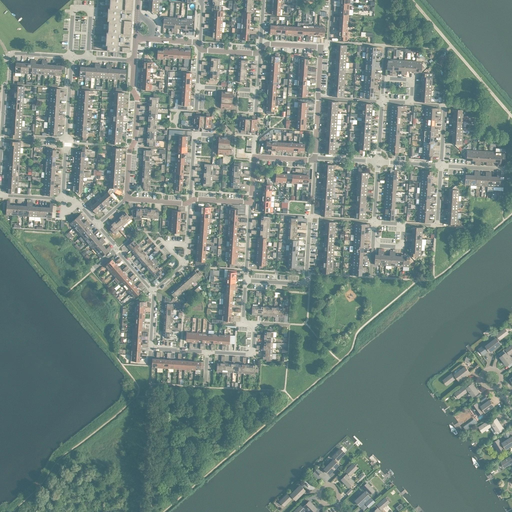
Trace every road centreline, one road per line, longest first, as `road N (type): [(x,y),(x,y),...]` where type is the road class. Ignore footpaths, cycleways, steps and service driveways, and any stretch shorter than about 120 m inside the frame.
road 1 (unclassified): [(127,192),(132,58)]
road 2 (residential): [(3,113),(7,51),(69,54)]
